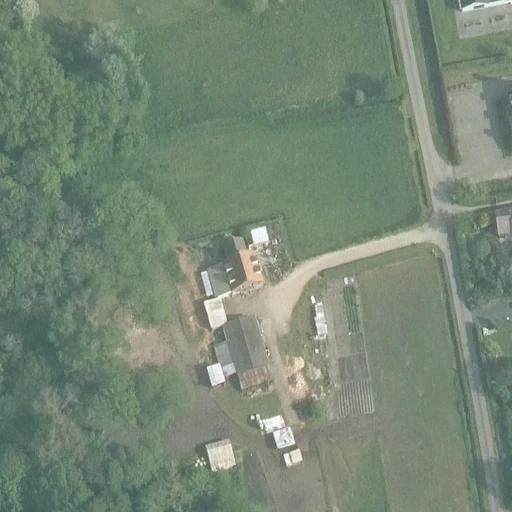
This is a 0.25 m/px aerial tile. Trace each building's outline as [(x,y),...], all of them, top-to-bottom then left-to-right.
[(511,0),(458,0),(461,13),(511,2),(511,0)] [(511,213),(494,216),(498,237),(511,234),(511,213)] [(226,267),(206,272),(207,273),(200,275),(207,299),(213,297),(215,302),(261,289),(253,259),(245,262),(240,245),(222,250),(226,267)] [(236,376),(241,392),(272,383),(268,368),(253,319),(223,328),(227,343),(214,347),(219,368),(206,372),(211,390),(225,386),(223,379),(236,376)] [(276,452),(294,447),(289,430),(272,435),(276,452)] [(227,441),(204,446),(211,473),(234,467),(227,441)] [(301,464),(297,452),(289,455),(292,466),(301,464)]
